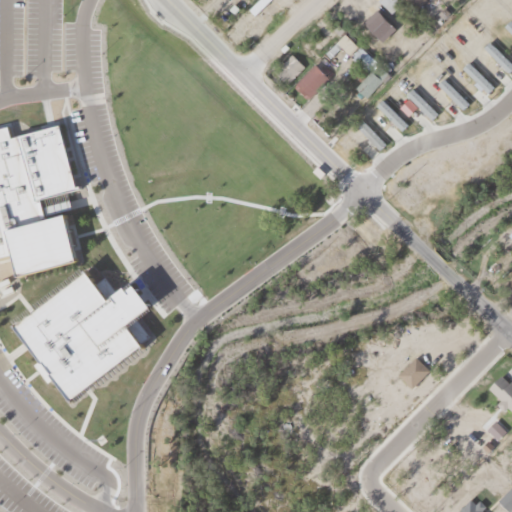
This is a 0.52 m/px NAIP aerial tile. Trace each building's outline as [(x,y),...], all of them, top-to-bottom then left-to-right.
[(392,24),(373,5),(360,18),(379,37),(392,24)] [(501,23),(511,34),(511,21),(507,17),(501,23)] [(328,53),(337,43),(366,69),(375,59),(341,29),(323,49),(328,53)] [(504,68),(510,62),(486,38),(480,44),(504,68)] [(301,63),(288,50),(270,67),(283,80),(301,63)] [(460,64),(484,88),(489,83),(465,59),(460,64)] [(305,95),(325,74),(312,60),(291,81),(305,95)] [(434,80),(459,105),(465,99),(440,74),(434,80)] [(433,109),(409,85),(403,91),(427,115),(433,109)] [(373,101),(397,126),(403,120),(379,96),(373,101)] [(381,140),(356,113),(349,120),(375,146),(381,140)] [(0,124),(0,255),(5,255),(10,321),(32,350),(34,386),(57,417),(66,416),(77,408),(76,389),(145,336),(144,315),(140,310),(150,302),(131,277),(108,279),(104,273),(89,274),(81,264),(60,266),(69,260),(65,208),(68,205),(63,123),(6,127),(4,124),(0,124)] [(511,268),(502,279),(511,288),(511,268)] [(426,366),(413,353),(395,370),(408,384),(426,366)] [(511,382),(500,370),(485,384),(511,412),(511,382)]
